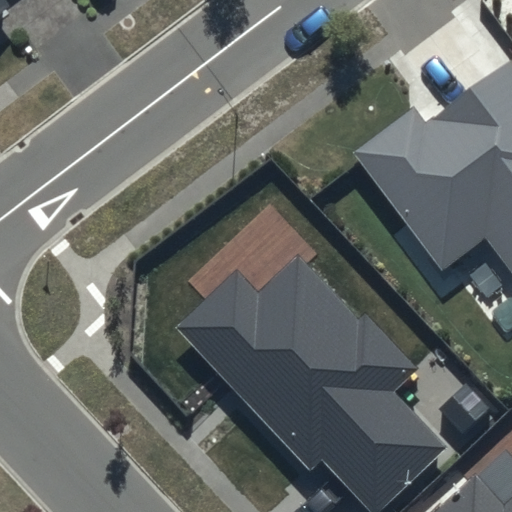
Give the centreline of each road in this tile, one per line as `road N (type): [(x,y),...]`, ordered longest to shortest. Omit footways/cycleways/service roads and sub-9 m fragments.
road 1 (residential): [(0,220),(285,0)]
road 2 (residential): [(0,385),(117,511)]
